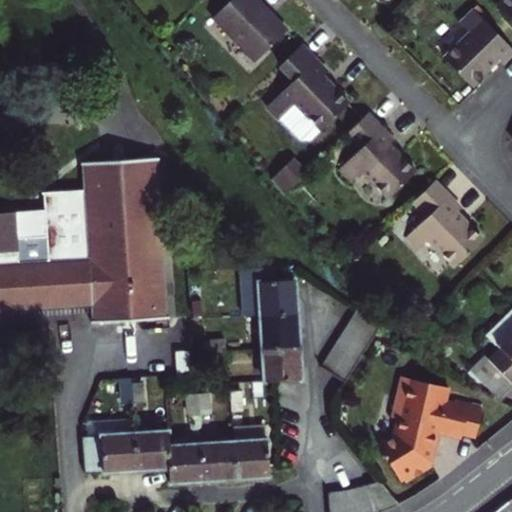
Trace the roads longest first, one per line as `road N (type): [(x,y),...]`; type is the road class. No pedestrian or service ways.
road 1 (unknown): [(73,511),(66,364),(76,356),(182,353)]
road 2 (unknown): [(330,511),(327,308)]
road 3 (residential): [(465,144),(325,0)]
road 4 (unknown): [(327,501),(147,507)]
